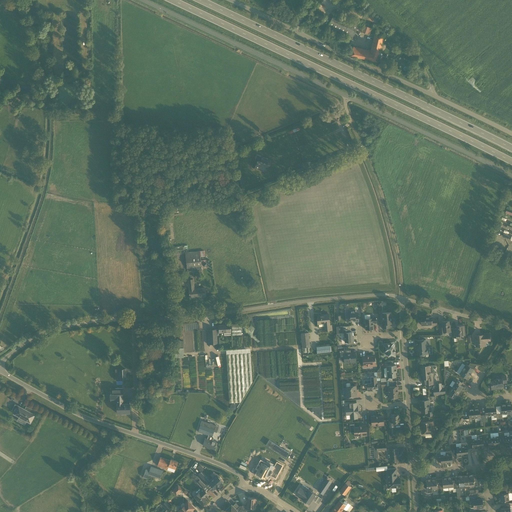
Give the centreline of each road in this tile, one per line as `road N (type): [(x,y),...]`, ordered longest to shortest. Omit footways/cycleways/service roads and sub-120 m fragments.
road 1 (unclassified): [(0,363),(72,321),(401,297)]
road 2 (unclassified): [(511,176),(140,0)]
road 3 (primary): [(170,0),(511,162)]
road 4 (primary): [(511,148),(200,0)]
road 5 (unclassified): [(511,134),(229,0)]
road 6 (unclassified): [(244,487),(240,475),(218,463),(89,416),(0,370)]
